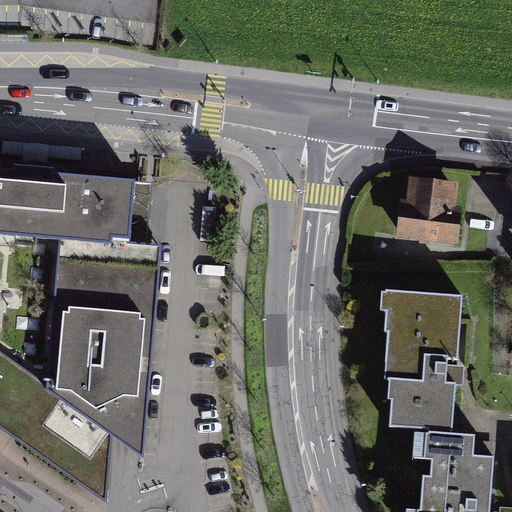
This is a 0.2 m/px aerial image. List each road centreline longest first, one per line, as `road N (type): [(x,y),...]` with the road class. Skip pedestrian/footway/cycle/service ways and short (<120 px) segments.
road 1 (tertiary): [(322,511),(303,451),(290,344),(308,112)]
road 2 (primary): [(308,112),(0,85)]
road 3 (primary): [(511,139),(308,112)]
